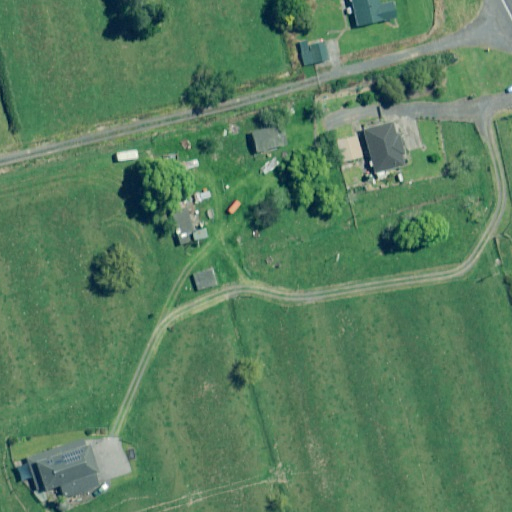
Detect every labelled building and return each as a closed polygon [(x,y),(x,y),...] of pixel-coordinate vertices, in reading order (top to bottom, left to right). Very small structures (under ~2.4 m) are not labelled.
[(378,6),(377,0),(349,0),(355,27),(394,20),(391,3),(378,6)] [(330,60),(326,40),(299,45),(303,66),(330,60)] [(403,166),(391,123),(361,132),(373,174),(403,166)] [(285,146),(281,127),(250,134),(254,153),(285,146)] [(361,157),(355,137),(337,142),(343,162),(361,157)] [(191,190),(166,197),(179,245),(204,238),(191,190)] [(214,286),(209,271),(192,276),(197,291),(214,286)] [(97,487),(83,441),(25,459),(35,493),(59,486),(62,498),(97,487)]
